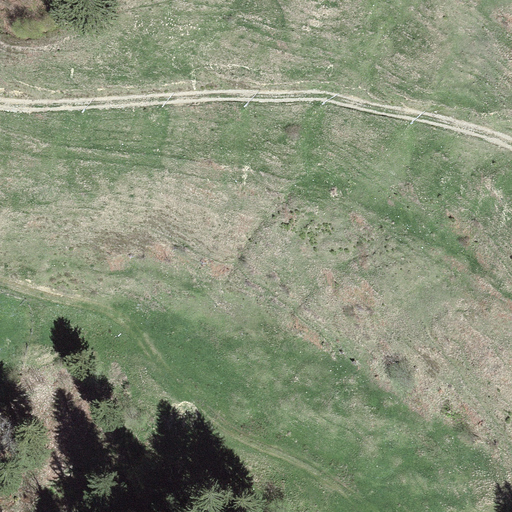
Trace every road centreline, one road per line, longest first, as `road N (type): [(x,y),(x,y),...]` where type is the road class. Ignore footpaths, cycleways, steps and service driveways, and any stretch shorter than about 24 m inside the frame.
road 1 (track): [(511,144),(436,118),(314,93),(0,97)]
road 2 (track): [(0,277),(130,320),(155,343),(174,381),(216,417),(351,487)]
